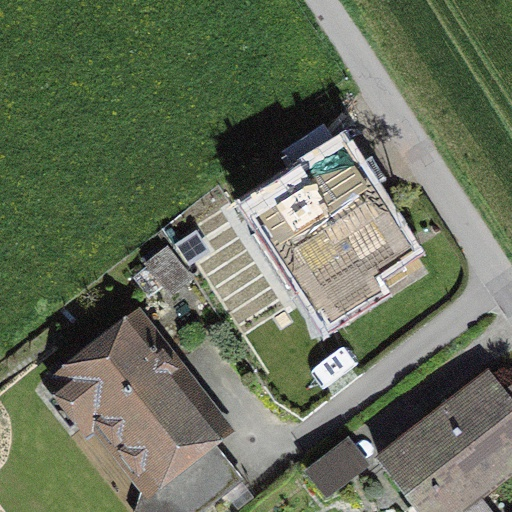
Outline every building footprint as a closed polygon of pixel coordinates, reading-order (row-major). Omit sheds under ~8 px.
[(311,332),(410,272),(344,165),(246,225),(311,332)] [(167,250),(131,277),(148,298),(163,286),(169,294),(189,278),(167,250)] [(62,383),(155,507),(222,457),(129,333),(62,383)] [(511,425),(483,388),(383,465),(420,511),(485,511),(474,497),(511,467),(511,425)] [(341,432),(312,458),(331,480),(360,453),(341,432)]
